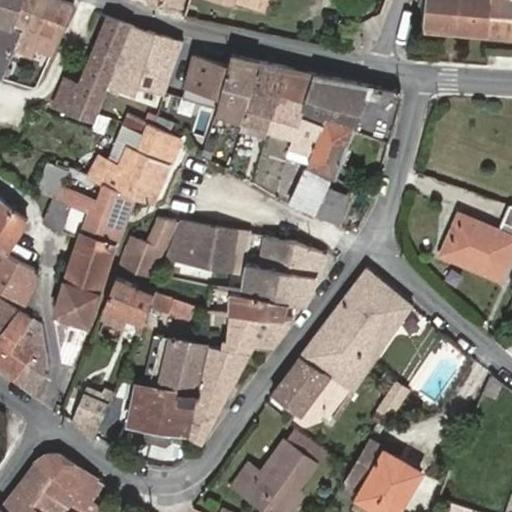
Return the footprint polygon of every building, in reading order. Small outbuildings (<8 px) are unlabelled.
[(0,0),(0,77),(2,78),(14,49),(22,30),(14,27),(24,0),(0,0)] [(74,4),(64,0),(24,0),(14,27),(22,30),(14,49),(34,56),(38,49),(50,54),(74,4)] [(269,0),(214,0),(233,6),(234,1),(234,0),(244,0),(244,4),(266,10),(269,0)] [(429,0),(427,30),(490,35),(492,0),(429,0)] [(511,0),(492,0),(490,35),(511,36),(511,0)] [(110,81),(133,24),(109,15),(80,83),(66,79),(56,104),(95,119),(110,81)] [(165,35),(133,24),(110,81),(135,90),(138,82),(165,92),(184,40),(165,35)] [(223,84),(229,65),(195,55),(185,89),(219,101),(223,84)] [(259,60),(232,55),(229,65),(223,84),(219,101),(216,111),(243,119),(259,60)] [(259,60),(243,119),(269,127),(279,91),(287,67),(259,60)] [(313,72),(287,67),(279,91),(306,100),(313,72)] [(396,91),(313,72),(306,100),(302,112),(324,122),(312,153),(309,161),(335,173),(339,175),(359,127),(388,137),(398,98),(396,91)] [(138,86),(133,99),(159,107),(163,94),(138,86)] [(279,91),(269,127),(293,134),(289,146),(312,153),(324,122),(302,112),(306,100),(279,91)] [(61,142),(70,124),(40,108),(31,126),(61,142)] [(155,204),(180,138),(161,128),(125,113),(121,123),(143,133),(137,146),(131,144),(122,162),(102,154),(90,175),(105,181),(103,184),(134,196),(155,204)] [(269,127),(243,119),(240,132),(264,140),(269,127)] [(312,153),(289,146),(287,153),(309,161),(312,153)] [(61,184),(70,171),(48,162),(37,188),(54,196),(61,184)] [(307,171),(293,205),(316,215),(317,212),(329,186),(331,180),(307,171)] [(134,196),(103,184),(97,197),(61,184),(54,196),(87,210),(81,231),(118,243),(134,196)] [(352,197),(329,186),(317,212),(341,222),(352,197)] [(102,290),(118,243),(81,231),(87,210),(54,196),(45,221),(78,239),(66,278),(102,290)] [(0,244),(5,247),(27,219),(3,200),(0,197),(0,244)] [(511,204),(510,204),(499,231),(459,215),(443,252),(500,276),(511,249),(511,204)] [(150,288),(176,220),(158,218),(147,241),(133,235),(117,275),(150,288)] [(232,269),(233,260),(238,230),(180,221),(169,256),(230,268),(232,269)] [(297,242),(265,236),(260,264),(246,263),(242,292),(274,299),(281,268),(291,270),(297,242)] [(306,305),(326,253),(297,242),(291,270),(281,268),(274,299),(290,302),(306,305)] [(34,267),(0,250),(0,288),(25,303),(39,277),(34,267)] [(230,268),(227,289),(232,290),(242,292),(246,263),(233,260),(232,269),(230,268)] [(397,325),(411,306),(366,268),(302,355),(327,372),(347,346),(376,307),(397,325)] [(155,290),(150,288),(117,275),(105,306),(143,321),(148,307),(151,301),(155,290)] [(55,316),(62,360),(73,362),(91,322),(102,290),(66,278),(55,316)] [(164,312),(169,296),(155,290),(151,301),(148,307),(164,312)] [(274,299),(242,292),(232,290),(230,311),(287,316),(290,302),(274,299)] [(0,338),(21,309),(0,297),(0,338)] [(347,346),(371,363),(397,325),(376,307),(347,346)] [(103,308),(98,318),(122,329),(127,319),(103,308)] [(18,345),(35,319),(21,309),(0,338),(0,368),(15,379),(32,355),(18,345)] [(230,311),(209,309),(208,311),(210,311),(206,337),(273,348),(297,317),(287,316),(230,311)] [(15,379),(37,395),(48,368),(41,323),(35,319),(18,345),(32,355),(15,379)] [(208,343),(205,343),(172,337),(172,334),(156,331),(145,382),(138,381),(131,423),(187,433),(208,343)] [(203,440),(207,434),(251,351),(208,343),(187,433),(203,440)] [(335,414),(371,363),(347,346),(327,372),(302,355),(273,395),(299,412),(297,417),(305,423),(319,417),(326,409),(335,414)] [(391,418),(410,387),(394,378),(375,409),(391,418)] [(88,387),(84,394),(108,404),(113,392),(105,388),(102,393),(88,387)] [(72,421),(95,436),(108,404),(84,394),(72,421)] [(314,463),(324,450),(322,448),(293,428),(283,442),(314,463)] [(396,511),(422,471),(411,464),(386,449),(368,438),(345,478),(362,489),(360,493),(390,511),(396,511)] [(314,463),(283,442),(262,471),(248,463),(233,484),(246,494),(249,492),(278,511),(287,511),(298,498),(293,494),(314,463)] [(44,455),(36,462),(53,475),(46,486),(81,511),(97,511),(112,491),(53,454),(44,455)] [(53,475),(36,462),(2,507),(8,511),(81,511),(46,486),(53,475)] [(369,511),(390,511),(360,493),(354,502),(369,511)]
